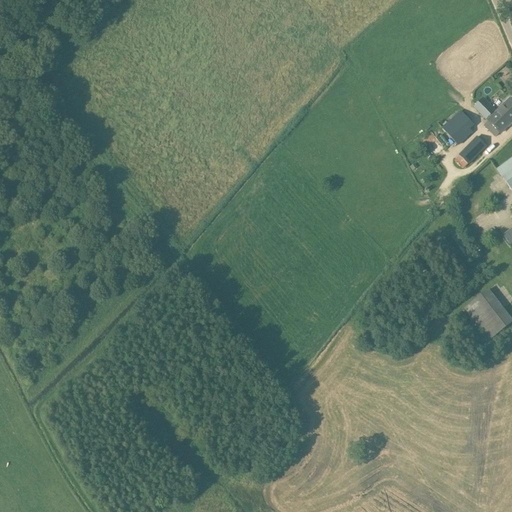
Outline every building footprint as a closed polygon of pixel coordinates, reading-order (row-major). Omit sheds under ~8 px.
[(511,122),(511,101),(510,99),(490,120),(502,132),(511,122)] [(495,110),(486,101),(477,110),(486,119),(495,110)] [(465,118),(457,110),(429,137),(435,143),(437,141),(439,140),(446,148),(468,128),(462,121),(465,118)] [(472,133),(469,130),(455,143),(458,146),(472,133)] [(486,146),(477,137),(460,156),(469,165),(486,146)] [(511,158),(496,170),(511,191),(511,158)] [(456,198),(455,202),(458,206),(462,205),(464,201),(461,197),(456,198)] [(511,246),(511,228),(503,235),(511,247),(511,246)] [(464,254),(470,251),(459,233),(453,236),(464,254)] [(488,340),(511,321),(511,319),(488,289),(463,308),(488,340)]
